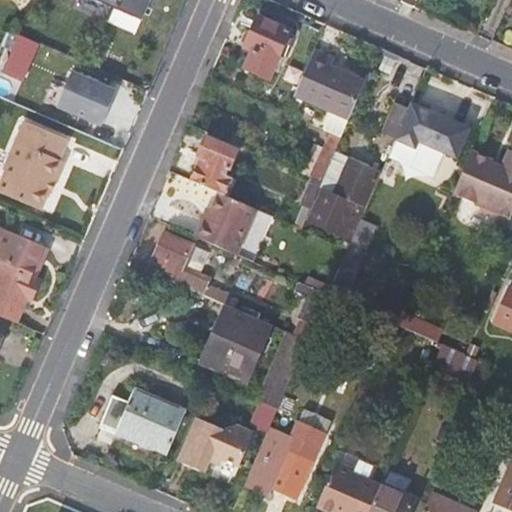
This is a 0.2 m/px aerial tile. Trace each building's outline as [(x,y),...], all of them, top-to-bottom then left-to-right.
[(88,0),(117,13),(123,0),(88,0)] [(241,68),(268,79),(290,29),(256,14),(241,46),(249,49),(241,68)] [(39,45),(10,32),(4,47),(13,51),(4,73),(22,81),(39,45)] [(333,56),(313,48),(291,96),(332,114),(347,120),(364,80),(329,65),(333,56)] [(100,127),(117,91),(74,70),(57,107),(100,127)] [(381,133),(394,139),(407,109),(394,103),(381,133)] [(466,129),(409,104),(407,109),(394,139),(380,171),(379,172),(390,177),(397,161),(404,144),(441,161),(451,165),(466,129)] [(347,120),(332,114),(325,130),(330,132),(340,136),(347,120)] [(59,161),(68,141),(24,122),(3,171),(6,172),(0,184),(0,193),(40,211),(48,193),(52,184),(54,185),(64,163),(59,161)] [(340,136),(330,132),(313,170),(309,178),(320,183),(334,151),(340,136)] [(200,159),(190,181),(216,193),(218,193),(236,151),(203,137),(195,156),(200,159)] [(434,177),(441,161),(404,144),(397,161),(434,177)] [(349,158),(334,151),(320,183),(317,189),(332,195),(349,158)] [(511,211),(511,154),(507,152),(500,168),(491,163),(492,161),(470,152),(464,166),(451,196),(477,208),(480,214),(490,218),(496,216),(508,221),(511,211)] [(349,158),(332,195),(341,198),(357,161),(349,158)] [(332,195),(317,189),(308,209),(303,222),(349,242),(358,220),(379,172),(380,171),(357,161),(341,198),(332,195)] [(313,170),(304,166),(299,174),(309,178),(313,170)] [(302,206),(308,209),(317,189),(320,183),(309,178),(298,204),(302,206)] [(198,219),(190,236),(252,263),(272,217),(218,193),(216,193),(209,208),(203,221),(198,219)] [(203,206),(198,219),(203,221),(209,208),(203,206)] [(303,222),(308,209),(302,206),(293,227),(299,229),(303,222)] [(375,227),(358,220),(349,242),(330,285),(326,295),(335,299),(342,302),(375,227)] [(0,255),(2,262),(0,265),(0,317),(17,325),(27,300),(32,303),(41,282),(36,280),(39,273),(34,261),(40,246),(6,231),(0,244),(0,255)] [(160,232),(144,271),(201,296),(206,285),(207,281),(194,275),(205,251),(160,232)] [(308,276),(304,286),(326,295),(330,285),(308,276)] [(309,298),(292,336),(306,342),(306,341),(326,295),(304,286),(299,283),(294,292),(309,298)] [(237,298),(206,285),(201,296),(224,306),(231,309),(237,298)] [(492,322),(511,330),(511,285),(509,285),(492,322)] [(323,328),(335,299),(326,295),(306,341),(321,347),(323,348),(330,331),(323,328)] [(244,383),(270,326),(231,309),(224,306),(200,364),(244,383)] [(441,332),(400,314),(395,325),(436,343),(441,332)] [(271,373),(289,381),(302,351),(306,342),(292,336),(287,333),(271,373)] [(317,357),(321,347),(306,341),(306,342),(302,351),(317,357)] [(473,372),(483,375),(487,365),(465,355),(441,345),(432,367),(468,383),(473,372)] [(426,363),(431,353),(424,349),(420,359),(426,363)] [(271,373),(257,402),(259,404),(276,410),(289,381),(271,373)] [(114,432),(166,455),(184,412),(133,390),(114,432)] [(249,427),(265,434),(274,415),(276,410),(259,404),(249,427)] [(293,424),(274,415),(265,434),(247,477),(243,484),(266,494),(270,486),(296,498),(312,462),(306,460),(311,448),(287,438),(293,424)] [(196,419),(177,462),(202,473),(208,461),(222,460),(238,467),(252,434),(233,425),(221,429),(196,419)] [(377,468),(341,452),(317,506),(329,511),(368,511),(380,486),(371,482),(377,468)] [(511,462),(494,501),(511,508),(511,462)] [(409,511),(416,497),(382,482),(380,486),(368,511),(409,511)] [(423,511),(478,511),(484,501),(461,491),(455,504),(432,493),(423,511)]
